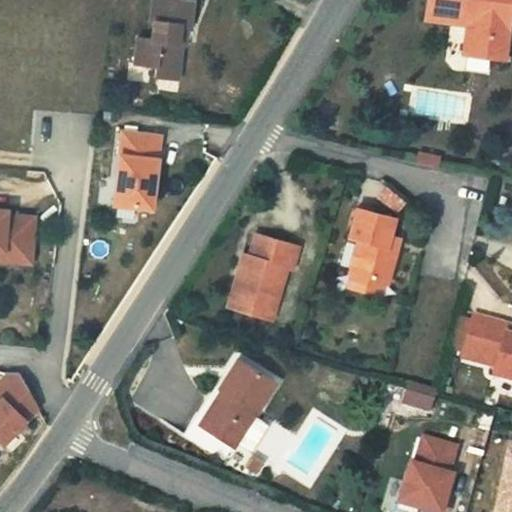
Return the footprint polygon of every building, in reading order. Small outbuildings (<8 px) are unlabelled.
[(155,72),(175,76),(181,41),(176,40),(178,21),(187,23),(190,0),(151,0),(148,18),(155,19),(152,37),(137,35),(133,59),(155,63),(155,72)] [(464,54),(503,58),(509,0),(427,0),(425,24),(466,28),(464,54)] [(33,112),(33,151),(92,151),(92,112),(33,112)] [(156,135),(119,131),(111,203),(148,207),(156,135)] [(7,209),(0,208),(0,250),(2,251),(1,261),(30,263),(34,216),(6,214),(7,209)] [(391,259),(383,257),(389,236),(394,218),(357,208),(350,234),(356,235),(347,272),(351,274),(385,283),(391,259)] [(233,277),(244,281),(236,309),(269,319),(284,268),(291,270),(298,245),(255,232),(248,256),(240,254),(233,277)] [(397,238),(389,236),(383,257),(391,259),(397,238)] [(382,295),(385,283),(351,274),(348,285),(382,295)] [(224,305),(236,309),(244,281),(233,277),(224,305)] [(511,341),(507,340),(509,330),(472,319),(462,355),(496,364),(493,375),(511,379),(511,341)] [(275,386),(240,363),(222,389),(230,395),(198,444),(225,460),(275,386)] [(18,373),(4,373),(0,377),(0,442),(1,443),(36,406),(18,373)] [(419,385),(410,382),(404,402),(413,405),(419,385)] [(198,444),(230,395),(222,389),(216,385),(184,435),(198,444)] [(434,389),(419,385),(413,405),(429,409),(434,389)] [(423,437),(416,466),(411,465),(402,504),(422,508),(421,511),(443,511),(452,474),(448,474),(455,444),(423,437)] [(511,511),(511,444),(509,444),(495,511),(511,511)]
